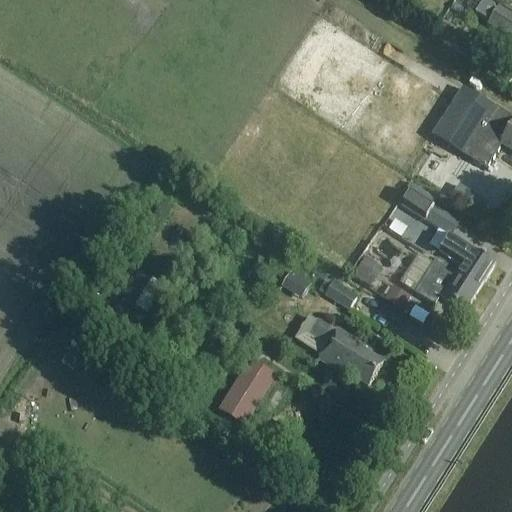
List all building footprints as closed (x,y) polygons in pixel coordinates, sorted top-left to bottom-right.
[(485,0),(484,0),(476,14),(486,20),(495,6),(485,0)] [(511,40),(511,15),(499,8),(488,26),(511,40)] [(457,99),(440,125),(441,126),(469,144),(470,145),(487,118),(484,117),(457,99)] [(511,129),(508,136),(488,123),(473,146),(494,160),(503,146),(511,151),(511,129)] [(402,209),(425,223),(436,206),(413,191),(402,209)] [(470,274),(486,284),(496,267),(468,249),(451,239),(449,242),(441,255),(440,255),(465,271),(470,274)] [(365,261),(353,278),(369,289),(381,272),(365,261)] [(466,314),(486,284),(470,274),(465,271),(461,276),(437,261),(434,265),(424,282),(422,285),(417,294),(416,296),(436,308),(441,299),(466,314)] [(291,275),(282,290),(302,302),(311,287),(291,275)] [(350,313),(358,300),(335,285),(327,298),(350,313)] [(392,288),(384,302),(402,313),(410,299),(392,288)] [(369,388),(384,364),(363,350),(365,347),(339,330),(319,361),(345,378),(348,374),(369,388)] [(248,364),(216,415),(243,432),(275,381),(248,364)]
